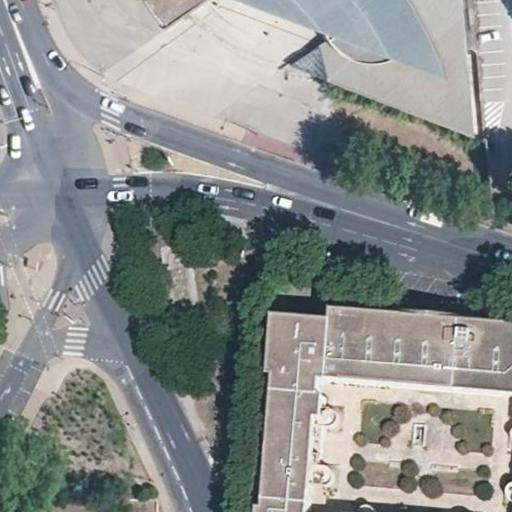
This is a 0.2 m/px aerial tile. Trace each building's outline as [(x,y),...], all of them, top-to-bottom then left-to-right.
[(208,0),(314,48),(350,65),(423,0),(208,0)] [(423,0),(350,65),(314,48),(302,55),(290,62),(332,78),(476,134),(466,0),(423,0)] [(511,326),(337,311),(335,321),(281,315),(276,376),(280,377),(276,432),(321,437),(326,438),(327,425),(329,406),(330,395),(325,394),(326,378),(511,392),(511,326)] [(336,403),(336,407),(335,426),(334,429),(348,430),(350,404),(336,403)] [(329,406),(327,425),(335,426),(336,407),(329,406)] [(319,453),(321,437),(276,432),(275,440),(275,448),(319,453)] [(263,511),(314,511),(318,484),(318,474),(323,474),(324,466),(326,453),(319,453),(275,448),(270,508),(264,507),(263,511)] [(332,462),(332,466),(330,484),(329,488),(343,490),(345,464),(332,462)] [(318,474),(318,484),(330,484),(332,466),(324,466),(323,474),(318,474)] [(511,478),(506,478),(503,504),(511,504),(511,478)] [(356,511),(383,511),(384,502),(359,500),(356,511)]
